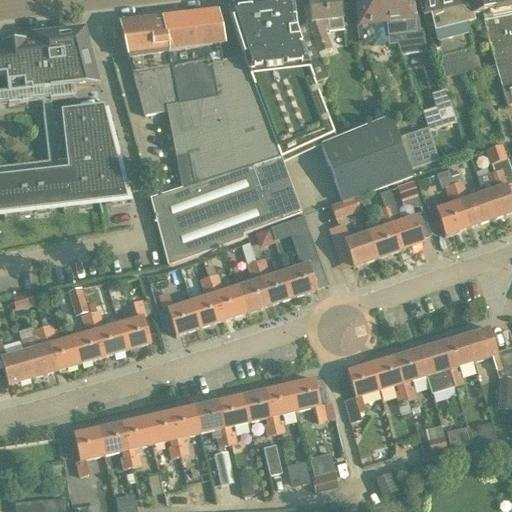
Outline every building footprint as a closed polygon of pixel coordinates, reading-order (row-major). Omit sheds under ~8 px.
[(302,53),(314,85),(326,80),(317,55),(331,50),(325,34),(327,33),(328,34),(343,33),(339,0),(306,0),(308,8),(303,9),(305,25),(314,49),(302,53)] [(359,44),(387,41),(382,0),(352,0),(354,13),(355,13),(359,44)] [(382,0),(387,41),(388,47),(396,45),(400,56),(425,53),(422,31),(419,32),(416,9),(412,10),(411,7),(410,7),(409,0),(382,0)] [(416,0),(427,36),(440,77),(445,76),(446,79),(477,71),(464,27),(473,25),(466,0),(416,0)] [(511,0),(467,0),(472,17),(474,25),(477,34),(486,32),(487,38),(485,38),(505,109),(507,109),(511,107),(511,0)] [(314,85),(302,53),(296,34),(292,5),(228,12),(245,69),(279,159),(333,135),(314,85)] [(279,159),(245,69),(241,59),(210,66),(207,50),(222,47),(216,13),(156,20),(205,182),(279,159)] [(193,186),(205,182),(156,20),(119,24),(143,118),(166,113),(175,159),(187,157),(193,186)] [(0,51),(0,52),(0,51),(0,79),(3,79),(5,98),(0,98),(0,108),(40,103),(41,115),(50,114),(49,102),(73,100),(72,90),(96,87),(82,31),(81,31),(47,35),(48,38),(35,41),(35,37),(34,37),(32,37),(33,47),(20,48),(20,44),(23,44),(22,42),(0,44),(0,51)] [(435,110),(422,114),(428,134),(456,125),(445,91),(431,96),(435,110)] [(50,114),(41,115),(47,164),(65,162),(66,171),(116,165),(114,156),(101,108),(50,114)] [(355,199),(356,201),(411,180),(388,118),(319,146),(341,204),(355,199)] [(476,180),(482,197),(491,222),(511,215),(511,207),(505,189),(511,186),(511,176),(502,147),(485,152),(490,167),(491,167),(494,174),(476,180)] [(205,182),(193,186),(149,199),(167,268),(244,241),(243,237),(300,216),(279,159),(205,182)] [(66,171),(0,178),(0,215),(126,201),(116,165),(66,171)] [(467,230),(452,187),(450,187),(445,174),(434,178),(439,191),(443,190),(447,201),(450,200),(452,206),(435,212),(444,239),(467,230)] [(491,222),(482,197),(465,202),(463,195),(466,194),(462,183),(452,187),(467,230),(491,222)] [(420,210),(411,184),(396,189),(402,207),(420,210)] [(379,196),(399,254),(423,246),(414,219),(403,223),(401,218),(397,217),(393,207),(388,209),(383,195),(379,196)] [(376,262),(399,254),(379,196),(369,200),(373,214),(375,213),(379,224),(382,223),(384,229),(366,234),(376,262)] [(360,213),(356,201),(355,199),(341,204),(329,209),(335,223),(360,213)] [(284,273),(292,300),(316,293),(309,267),(315,265),(310,250),(313,250),(302,219),(286,225),(299,268),(284,273)] [(376,262),(366,234),(348,241),(343,227),(335,230),(339,244),(343,243),(352,270),(376,262)] [(269,230),(254,236),(258,247),(263,250),(275,246),(269,230)] [(269,308),(255,264),(249,246),(241,248),(249,278),(246,281),(248,285),(237,288),(245,316),(269,308)] [(292,300),(284,273),(267,279),(265,273),(268,273),(264,262),(255,264),(269,308),(292,300)] [(222,323),(205,270),(204,270),(202,264),(192,267),(197,283),(199,282),(202,293),(205,292),(207,298),(190,303),(199,331),(222,323)] [(245,316),(237,288),(220,294),(218,289),(221,288),(217,276),(215,277),(212,268),(205,270),(222,323),(245,316)] [(154,293),(162,290),(158,278),(150,281),(154,293)] [(74,318),(88,314),(80,290),(67,294),(74,318)] [(15,313),(34,308),(31,295),(11,300),(15,313)] [(199,331),(190,303),(171,309),(167,296),(158,299),(162,312),(166,311),(174,338),(199,331)] [(118,327),(125,354),(150,347),(142,319),(145,318),(141,304),(132,306),(136,321),(118,327)] [(125,354),(118,327),(101,331),(99,326),(102,325),(98,313),(89,316),(102,361),(125,354)] [(79,367),(102,361),(89,316),(80,318),(84,330),(86,329),(88,335),(71,340),(79,367)] [(79,367),(71,340),(54,345),(52,339),(55,338),(52,327),(42,330),(55,374),(79,367)] [(31,381),(55,374),(42,330),(31,333),(33,338),(20,342),(23,354),(31,381)] [(489,332),(465,339),(473,365),(490,360),(494,374),(496,374),(504,372),(499,356),(496,357),(489,332)] [(455,371),(473,365),(465,339),(441,346),(454,389),(463,418),(475,414),(467,387),(464,387),(460,374),(457,375),(455,371)] [(31,381),(23,354),(5,359),(0,344),(0,362),(8,388),(31,381)] [(431,396),(454,389),(441,346),(417,353),(425,380),(426,379),(431,396)] [(409,384),(425,380),(417,353),(394,360),(406,403),(417,400),(413,389),(410,389),(409,384)] [(398,405),(406,403),(394,360),(369,367),(377,394),(395,388),(397,394),(394,394),(398,405)] [(359,399),(377,394),(369,367),(344,374),(352,400),(349,401),(354,417),(364,414),(359,399)] [(511,380),(498,380),(496,411),(511,411),(511,380)] [(288,386),(295,415),(314,410),(317,424),(325,422),(322,408),(319,409),(313,381),(288,386)] [(277,419),(295,415),(288,386),(265,392),(275,437),(284,434),(282,423),(278,424),(277,419)] [(265,439),(275,437),(265,392),(240,397),(247,425),(265,421),(266,427),(263,428),(265,439)] [(230,429),(247,425),(240,397),(216,403),(226,448),(236,445),(234,434),(231,434),(230,429)] [(217,450),(226,448),(216,403),(192,408),(199,436),(210,434),(211,440),(215,439),(217,450)] [(182,440),(199,436),(192,408),(169,414),(179,458),(189,456),(186,445),(183,446),(182,440)] [(169,461),(179,458),(169,414),(145,419),(151,447),(169,443),(170,448),(167,449),(169,461)] [(134,451),(151,447),(145,419),(121,425),(131,469),(140,467),(138,456),(136,456),(134,451)] [(122,471),(131,469),(121,425),(97,430),(104,458),(121,454),(122,460),(119,460),(122,471)] [(431,455),(441,453),(446,452),(440,428),(425,431),(431,455)] [(85,462),(104,458),(97,430),(73,436),(79,464),(75,465),(78,479),(88,477),(85,462)] [(449,451),(467,446),(471,445),(466,430),(445,435),(449,451)] [(269,478),(281,475),(274,448),(262,451),(269,478)] [(220,487),(233,484),(226,453),(213,456),(220,487)] [(315,495),(338,490),(330,456),(308,462),(314,483),(312,483),(315,495)] [(290,490),(309,486),(304,464),(286,469),(290,490)] [(384,505),(399,498),(389,476),(374,483),(384,505)] [(117,511),(136,511),(134,497),(115,500),(117,511)] [(14,511),(66,511),(66,501),(14,505),(14,511)]
